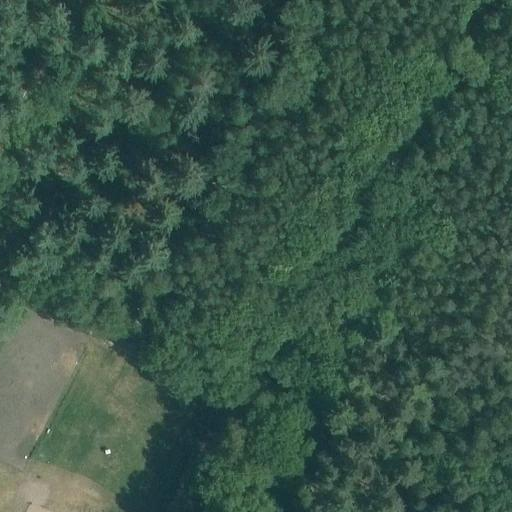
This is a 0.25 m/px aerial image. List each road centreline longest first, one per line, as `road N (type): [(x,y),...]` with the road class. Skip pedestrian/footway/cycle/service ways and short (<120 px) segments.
road 1 (track): [(479,0),(208,511)]
road 2 (track): [(0,279),(255,423)]
